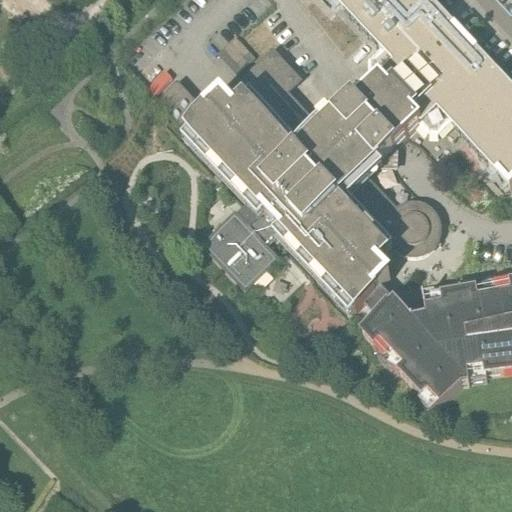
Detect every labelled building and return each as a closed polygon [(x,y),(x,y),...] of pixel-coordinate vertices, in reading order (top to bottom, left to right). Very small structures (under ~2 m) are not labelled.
[(356,316),(364,308),(370,303),(381,293),(391,284),(378,271),(395,254),(398,256),(400,258),(403,259),(405,260),(408,261),(411,261),(414,262),(417,261),(419,261),(422,260),(425,259),(427,258),(430,256),(432,254),(434,252),(436,250),(437,247),(438,245),(439,242),(440,239),(440,236),(440,233),(440,230),(439,227),(438,225),(436,222),(435,220),(433,218),(431,216),(429,214),(426,212),(424,211),(421,210),(418,209),(415,209),(412,209),(409,209),(407,210),(404,211),(401,212),(399,214),(396,216),(365,182),(379,169),(381,172),(395,172),(396,158),(393,155),(422,128),(424,131),(436,132),(446,122),(455,132),(454,133),(460,140),(461,138),(464,141),(463,143),(469,149),(470,148),(473,151),(472,152),(478,159),(479,158),(482,160),(481,162),(487,168),(488,167),(510,190),(511,187),(511,95),(422,0),(331,0),(345,14),(344,16),(350,22),(351,21),(354,24),(353,25),(359,32),(360,31),(363,34),(362,35),(368,41),(369,40),(372,43),(371,44),(377,51),(378,50),(387,60),(377,69),(377,80),(380,83),(351,110),(348,107),(334,107),(334,121),(337,124),(323,137),(286,98),(299,85),(273,57),(213,113),(209,110),(204,114),(178,86),(158,105),(171,120),(186,136),(184,137),(270,225),(264,230),(258,223),(250,230),(238,217),(224,230),(217,223),(204,235),(211,242),(203,249),(247,296),(255,290),(261,296),(274,284),(269,277),(279,267),(267,253),(283,239),(356,316)] [(260,53),(280,38),(268,22),(248,36),(260,53)] [(221,56),(242,78),(261,60),(240,39),(221,56)] [(0,236),(6,244),(13,238),(20,233),(0,208),(0,236)] [(364,308),(377,321),(360,337),(374,352),(380,346),(405,373),(400,377),(422,400),(427,396),(439,410),(430,418),(431,419),(462,390),(469,389),(468,376),(486,374),(487,380),(511,376),(511,299),(477,306),(476,300),(475,300),(444,306),(445,312),(427,316),(424,303),(423,303),(424,308),(399,312),(381,293),(370,303),(364,308)] [(65,511),(51,503),(44,511),(65,511)]
